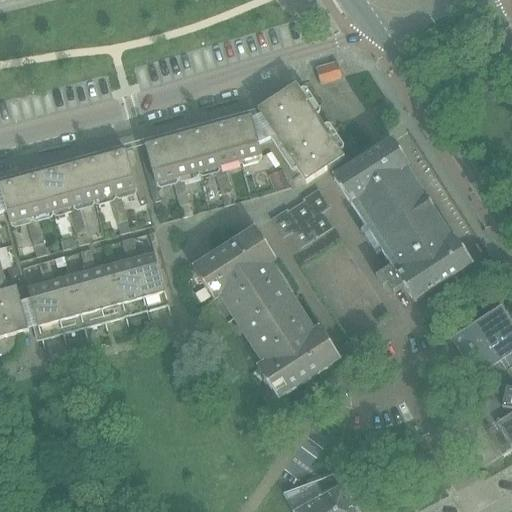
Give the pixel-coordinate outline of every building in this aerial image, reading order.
[(316,70),(320,86),(342,80),(337,64),(316,70)] [(345,160),(296,86),(258,111),(306,185),(345,160)] [(172,182),(183,219),(193,216),(183,179),(214,170),(224,208),(235,205),(225,168),(262,157),(251,119),(139,150),(154,204),(160,202),(156,186),(172,182)] [(393,143),(333,181),(350,207),(357,203),(393,260),(387,264),(391,269),(376,279),(383,290),(388,286),(393,295),(403,288),(413,305),(473,267),(456,240),(453,242),(407,171),(410,169),(393,143)] [(27,222),(37,259),(47,257),(37,219),(68,211),(79,248),(89,245),(78,208),(110,199),(120,237),(130,234),(120,196),(137,192),(142,208),(148,206),(145,194),(133,151),(0,187),(0,188),(5,207),(10,227),(27,222)] [(330,209),(318,191),(302,201),(304,203),(288,213),(287,211),(271,221),(283,239),(290,235),(300,250),(333,229),(323,214),(330,209)] [(276,262),(256,231),(193,271),(214,302),(220,298),(264,367),(258,371),(278,402),(340,361),(320,330),(314,334),(270,266),(276,262)] [(28,294),(45,354),(171,317),(169,308),(176,306),(155,234),(148,236),(154,256),(138,261),(132,241),(122,244),(127,263),(97,272),(91,252),(81,255),(86,274),(55,283),(49,263),(39,266),(45,289),(28,294)] [(24,313),(17,289),(7,291),(0,293),(0,340),(29,332),(24,313)] [(477,418),(502,457),(511,450),(511,448),(511,325),(501,308),(450,341),(475,380),(486,373),(488,376),(479,416),(477,418)] [(310,485),(283,495),(292,511),(294,510),(295,511),(354,511),(342,489),(340,490),(338,486),(340,484),(335,476),(314,484),(314,485),(310,486),(310,485)]
